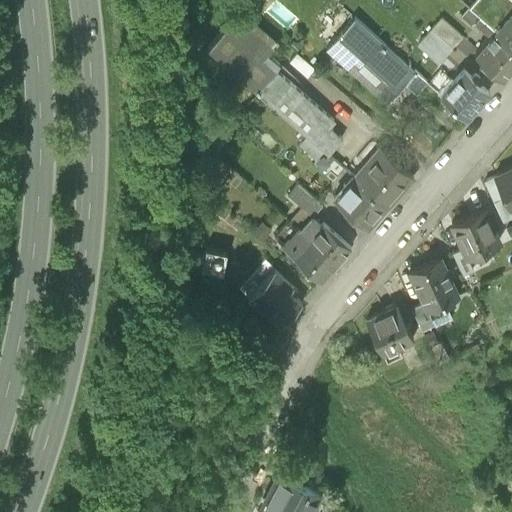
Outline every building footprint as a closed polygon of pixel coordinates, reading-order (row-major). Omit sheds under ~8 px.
[(511,0),(468,0),(468,1),(470,3),(494,24),(511,4),(511,0)] [(489,29),(491,30),(495,25),(494,24),(470,3),(462,12),(473,22),(475,20),(487,31),(489,29)] [(511,4),(494,24),(495,25),(511,40),(511,4)] [(206,47),(307,135),(322,147),(328,153),(342,137),(328,125),(334,119),(263,57),(279,38),(242,6),(206,47)] [(326,44),(386,98),(403,79),(415,90),(425,77),(407,61),(353,14),(326,44)] [(439,60),(461,35),(440,17),(418,42),(439,60)] [(501,73),(511,60),(511,40),(495,25),(491,30),(474,50),(481,56),(477,60),(483,66),(487,61),(501,73)] [(297,51),(289,60),(306,75),(314,66),(297,51)] [(416,51),(407,61),(425,77),(426,79),(436,68),(416,51)] [(472,73),(463,65),(450,80),(447,77),(437,88),(465,114),(488,88),(476,76),(479,72),(476,69),(472,73)] [(300,142),(315,155),(322,147),(307,135),(300,142)] [(369,160),(355,177),(386,204),(413,173),(379,144),(367,158),(369,160)] [(511,201),(511,162),(494,171),(494,172),(509,203),(510,203),(511,201)] [(511,206),(510,203),(509,203),(494,172),(484,177),(502,217),(511,212),(511,206)] [(367,226),(386,204),(355,177),(352,174),(333,196),(348,209),(344,213),(349,218),(352,213),(367,226)] [(311,217),(321,205),(297,184),(287,195),(311,217)] [(226,208),(234,199),(220,187),(212,196),(226,208)] [(499,236),(483,203),(450,219),(462,244),(466,252),(499,236)] [(311,217),(299,231),(335,263),(351,245),(323,221),(320,225),(311,217)] [(271,231),(261,222),(250,234),(261,243),(271,231)] [(320,280),(335,263),(299,231),(295,228),(281,244),(320,280)] [(473,266),(466,252),(462,244),(451,249),(462,271),(473,266)] [(226,254),(205,250),(201,272),(223,275),(226,254)] [(423,299),(426,306),(427,306),(434,321),(434,322),(451,315),(444,298),(457,292),(440,254),(408,268),(423,299)] [(265,262),(239,291),(279,326),(301,302),(289,291),(293,286),(265,262)] [(434,321),(427,306),(426,306),(423,299),(411,305),(421,327),(434,321)] [(413,337),(396,302),(366,316),(387,361),(401,355),(396,345),(413,337)] [(248,362),(241,356),(231,367),(238,374),(248,362)] [(280,470),(260,509),(266,511),(308,511),(319,490),(280,470)]
